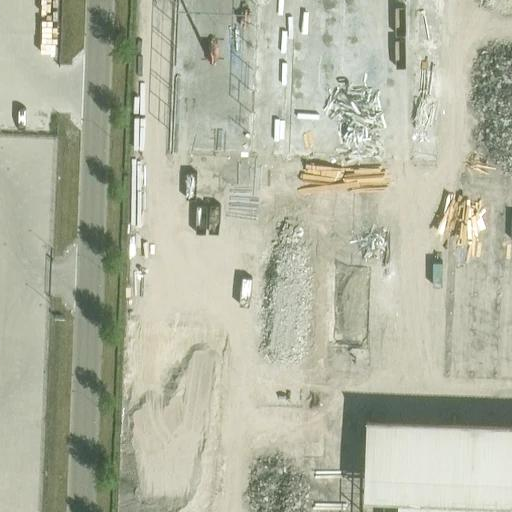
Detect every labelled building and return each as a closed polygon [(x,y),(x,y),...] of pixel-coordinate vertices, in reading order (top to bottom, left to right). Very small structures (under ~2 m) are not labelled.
[(174,0),(169,150),(251,153),(256,0),(174,0)] [(256,0),(251,153),(413,159),(414,119),(434,120),(438,0),(256,0)] [(484,26),(483,57),(511,57),(511,83),(511,34),(504,35),(504,26),(484,26)] [(490,141),(490,146),(511,147),(511,139),(511,117),(499,117),(498,130),(490,129),(491,116),(481,115),(480,140),(490,141)] [(492,167),(493,147),(466,146),(465,166),(492,167)] [(330,288),(334,168),(306,167),(302,284),(300,284),(299,298),(301,298),(297,420),(303,420),(302,429),(325,430),(329,305),(338,305),(337,347),(348,347),(349,321),(359,322),(360,289),(330,288)] [(508,267),(511,266),(511,201),(456,200),(454,257),(508,258),(508,267)] [(299,298),(300,284),(303,208),(282,207),(279,269),(265,268),(261,354),(297,356),(299,298)] [(152,231),(151,263),(164,264),(165,231),(152,231)] [(226,253),(226,245),(200,245),(201,254),(226,253)] [(208,268),(182,270),(182,282),(209,280),(208,268)] [(414,385),(443,386),(446,289),(417,288),(414,385)] [(215,401),(217,340),(166,339),(163,399),(215,401)] [(291,357),(277,356),(276,379),(290,380),(291,357)] [(281,409),(280,385),(262,385),(262,409),(281,409)] [(160,414),(157,501),(208,503),(211,416),(160,414)] [(511,511),(511,425),(360,419),(356,511),(511,511)]
